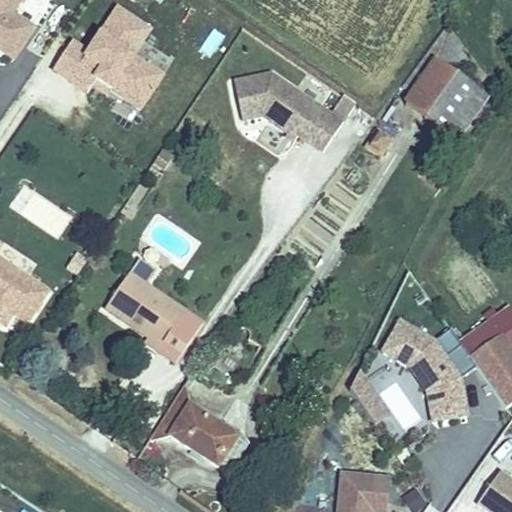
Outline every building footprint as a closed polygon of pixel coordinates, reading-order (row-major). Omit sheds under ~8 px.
[(34,29),(12,15),(21,0),(0,0),(0,50),(14,60),(34,29)] [(160,74),(131,54),(148,28),(115,6),(86,50),(69,39),(51,68),(85,90),(93,78),(138,107),(160,74)] [(436,56),(412,91),(422,98),(415,108),(461,138),(483,105),(462,91),(470,79),(436,56)] [(349,123),(275,76),(238,85),(247,122),(268,117),(302,139),(305,136),(330,152),(349,123)] [(48,292),(0,260),(0,323),(5,327),(13,314),(27,323),(48,292)] [(138,273),(114,306),(156,334),(152,341),(187,363),(213,323),(138,273)] [(459,381),(443,360),(459,348),(447,332),(430,345),(395,326),(379,357),(407,371),(425,396),(431,425),(466,418),(459,381)] [(511,405),(511,358),(497,338),(468,360),(475,369),(505,410),(511,405)] [(468,360),(459,348),(443,360),(459,381),(475,369),(468,360)] [(389,416),(358,374),(349,393),(374,426),(389,416)] [(183,400),(164,430),(182,442),(202,412),(183,400)] [(202,412),(182,442),(226,470),(245,440),(202,412)] [(511,511),(511,478),(502,472),(480,504),(491,511),(511,511)] [(380,511),(381,500),(388,500),(390,480),(342,476),(339,511),(380,511)] [(387,511),(388,500),(381,500),(380,511),(387,511)]
